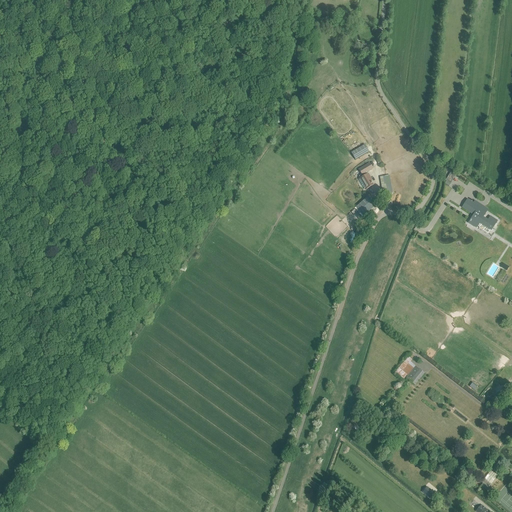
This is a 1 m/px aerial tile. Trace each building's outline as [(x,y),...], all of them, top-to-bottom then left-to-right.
[(365,145),(351,153),(355,160),(369,152),(365,145)] [(369,179),(370,178),(368,174),(367,175),(366,173),(372,169),(369,164),(359,170),(362,175),(359,177),(360,179),(366,189),(373,185),(369,179)] [(451,173),(446,181),(450,184),(456,176),(451,173)] [(383,194),(383,196),(388,195),(385,176),(380,177),(381,186),(382,194),(383,194)] [(468,223),(476,228),(479,223),(491,230),(497,221),(490,217),(488,221),(482,217),(485,214),(482,211),(483,210),(467,200),(462,208),(474,215),(468,223)] [(369,210),(374,204),(372,202),(368,206),(364,201),(358,207),(362,211),(366,207),(369,210)] [(410,362),(412,360),(408,356),(398,369),(395,373),(403,380),(405,377),(410,381),(410,382),(415,385),(424,374),(419,370),(410,362)] [(387,403),(382,409),(393,418),(398,412),(387,403)] [(482,485),(478,490),(484,495),(488,490),(482,485)] [(427,488),(423,493),(429,499),(433,494),(427,488)]
